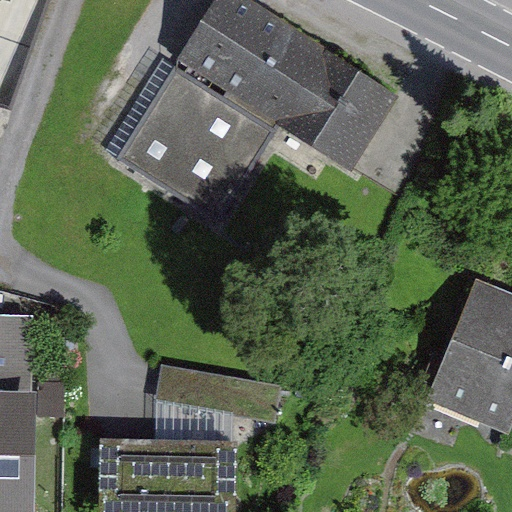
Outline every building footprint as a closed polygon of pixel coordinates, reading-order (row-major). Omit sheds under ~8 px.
[(225,0),(187,61),(283,122),(367,175),(415,99),(257,0),(225,0)] [(276,148),(158,67),(99,153),(217,233),(276,148)] [(511,290),(497,285),(446,405),(511,433),(511,290)] [(0,511),(40,511),(42,320),(0,319),(0,511)] [(174,364),(169,395),(247,409),(289,416),(295,385),(174,364)] [(168,444),(247,444),(247,409),(169,395),(168,444)] [(168,444),(110,444),(109,511),(246,511),(247,444),(168,444)]
